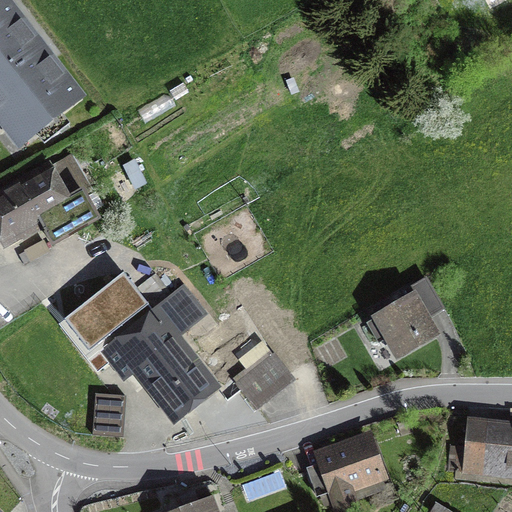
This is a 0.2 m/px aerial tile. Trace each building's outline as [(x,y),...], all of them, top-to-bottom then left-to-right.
[(0,115),(22,144),(80,99),(3,0),(2,0),(0,2),(0,115)] [(58,162),(0,191),(0,236),(4,243),(42,224),(52,243),(96,221),(81,191),(74,194),(58,162)] [(174,417),(216,384),(176,333),(201,314),(181,288),(167,298),(151,277),(134,291),(127,282),(70,327),(104,371),(115,362),(133,386),(143,378),(174,417)] [(414,296),(369,319),(390,358),(434,335),(425,317),(443,308),(428,279),(410,288),(414,296)] [(272,353),(235,379),(254,406),(291,380),(272,353)] [(96,394),(93,434),(120,437),(124,397),(96,394)] [(511,428),(470,425),(468,449),(458,448),(456,472),(511,476),(511,428)] [(371,440),(322,456),(325,466),(308,471),(317,497),(330,492),(336,511),(339,511),(354,507),(348,490),(384,478),(371,440)] [(216,511),(210,495),(165,511),(216,511)]
